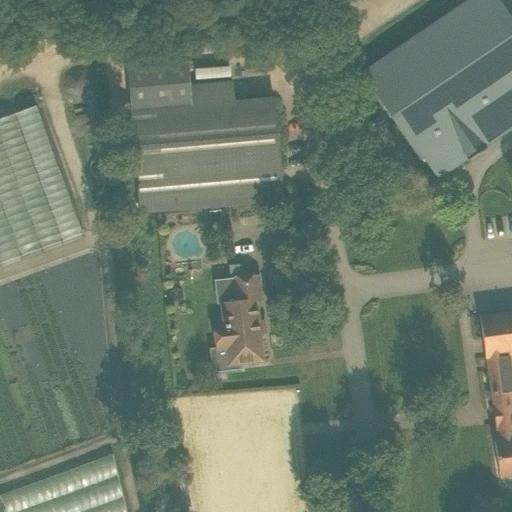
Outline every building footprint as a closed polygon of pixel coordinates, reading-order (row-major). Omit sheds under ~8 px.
[(511,0),(467,0),(361,71),(438,179),(511,128),(511,0)] [(192,104),(132,110),(140,215),(283,201),(274,97),(234,101),(232,83),(190,86),(192,104)] [(0,116),(0,262),(81,233),(34,104),(0,116)] [(213,326),(215,348),(210,349),(213,371),(241,368),(240,363),(262,361),(255,300),(261,299),(258,274),(231,277),(233,301),(221,303),(224,325),(213,326)] [(485,358),(486,358),(494,417),(497,441),(495,441),(499,477),(511,475),(511,312),(479,317),(485,358)] [(127,511),(115,459),(19,482),(25,511),(127,511)]
